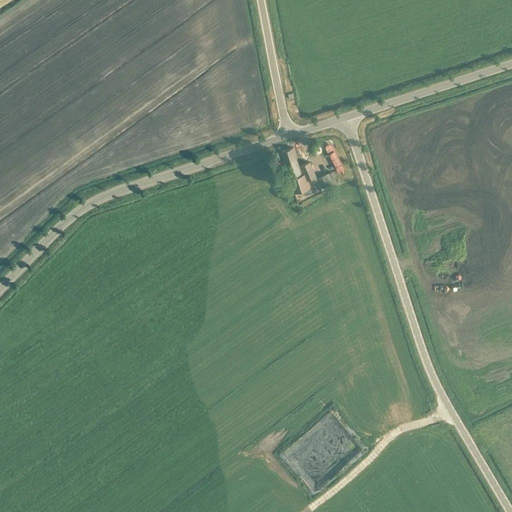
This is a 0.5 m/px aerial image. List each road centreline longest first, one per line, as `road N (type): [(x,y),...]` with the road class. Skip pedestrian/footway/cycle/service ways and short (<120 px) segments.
road 1 (unclassified): [(511,511),(441,397),(347,117)]
road 2 (tertiary): [(0,288),(95,199),(289,135)]
road 3 (track): [(451,413),(394,432),(306,511)]
road 4 (tertiary): [(347,117),(511,64)]
road 5 (tertiary): [(289,135),(260,0)]
